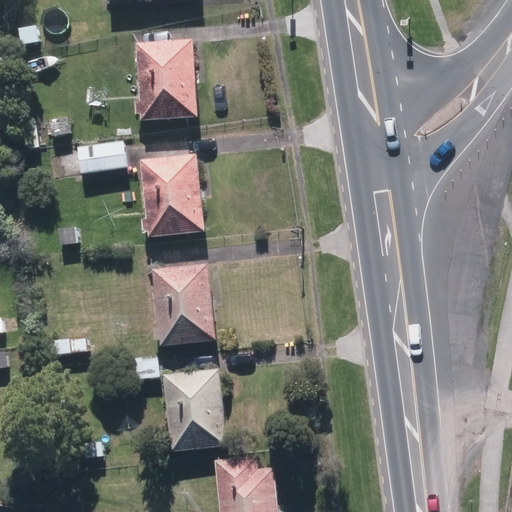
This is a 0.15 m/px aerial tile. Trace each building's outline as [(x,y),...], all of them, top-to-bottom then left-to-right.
[(23,12),(25,28),(37,26),(35,10),(23,12)] [(21,32),(23,46),(41,43),(39,29),(21,32)] [(143,118),(143,126),(199,122),(195,44),(139,47),(142,106),(138,107),(138,119),(143,118)] [(41,59),(28,61),(30,78),(44,76),(41,59)] [(53,124),(55,139),(71,137),(68,121),(53,124)] [(78,147),(82,172),(127,166),(126,152),(124,141),(78,147)] [(151,236),(151,241),(207,235),(199,158),(143,163),(149,223),(144,223),(145,237),(151,236)] [(61,232),(62,247),(78,246),(77,230),(61,232)] [(162,343),(163,350),(218,344),(210,267),(155,273),(161,332),(156,332),(157,344),(162,343)] [(71,340),(72,356),(91,355),(90,339),(71,340)] [(0,354),(0,370),(10,370),(8,354),(0,354)] [(129,358),(130,379),(160,377),(159,365),(158,356),(129,358)] [(166,378),(174,455),(229,450),(221,373),(166,378)] [(87,445),(88,460),(104,459),(103,444),(87,445)] [(218,464),(222,511),(279,511),(275,471),(261,472),(260,460),(218,464)]
